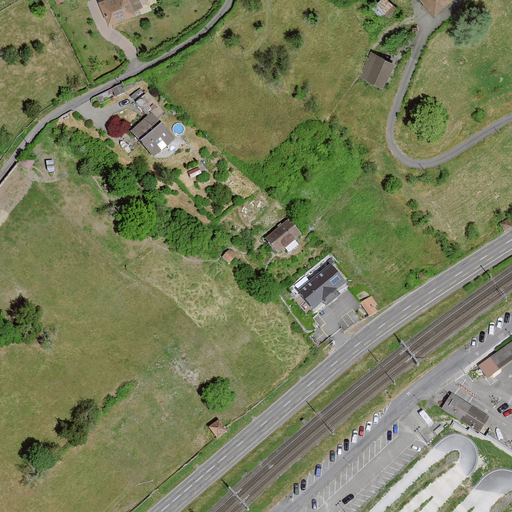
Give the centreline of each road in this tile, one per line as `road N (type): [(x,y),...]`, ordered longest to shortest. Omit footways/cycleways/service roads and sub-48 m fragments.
road 1 (primary): [(511,239),(357,344),(160,511)]
road 2 (residential): [(285,511),(411,394),(511,327)]
